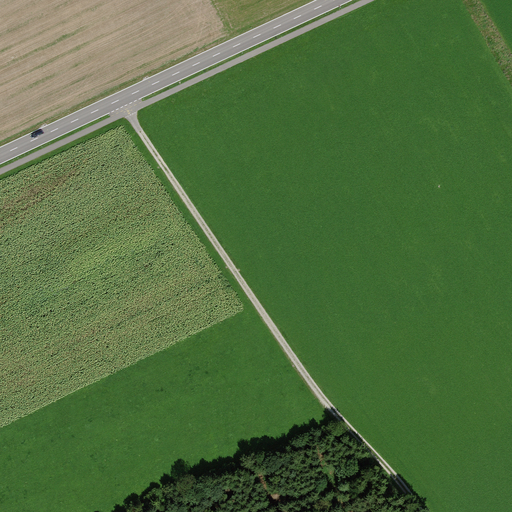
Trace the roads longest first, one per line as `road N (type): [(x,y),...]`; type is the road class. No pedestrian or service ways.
road 1 (track): [(121,99),(311,380),(421,511)]
road 2 (secondary): [(0,156),(335,0)]
